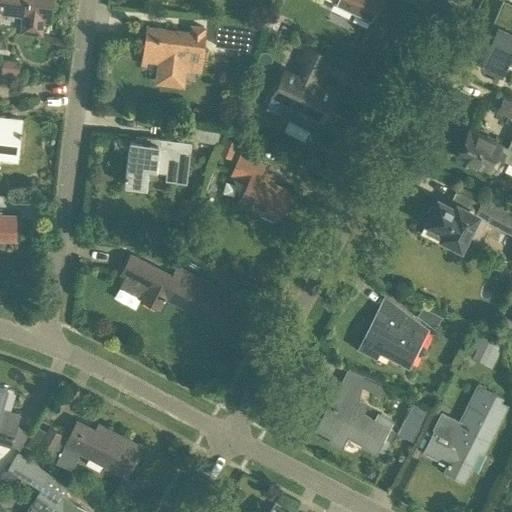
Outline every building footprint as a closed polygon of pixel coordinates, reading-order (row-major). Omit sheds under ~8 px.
[(0,0),(0,14),(23,17),(21,33),(39,35),(41,21),(48,22),(51,0),(0,0)] [(353,14),(369,22),(379,0),(333,0),(332,2),(354,13),(353,14)] [(511,19),(511,0),(501,0),(484,41),(489,43),(479,65),(500,74),(508,56),(511,58),(511,32),(507,30),(511,19)] [(247,60),(259,26),(216,20),(213,46),(236,48),(234,59),(247,60)] [(144,65),(145,58),(159,60),(157,81),(181,84),(182,69),(198,71),(203,34),(203,27),(190,26),(190,32),(147,27),(148,25),(146,25),(141,64),(144,65)] [(300,61),(304,63),(297,78),(282,71),(270,95),(272,96),(266,107),(313,130),(318,118),(322,120),(335,94),(311,82),(316,70),(322,72),(329,57),(306,47),(300,61)] [(511,102),(502,98),(495,111),(511,119),(511,102)] [(0,157),(15,159),(18,135),(20,135),(20,131),(19,131),(20,119),(0,116),(0,157)] [(190,127),(188,140),(216,143),(218,130),(190,127)] [(511,164),(511,135),(507,147),(468,129),(456,154),(493,171),(499,158),(511,164)] [(190,142),(188,141),(141,136),(140,141),(128,140),(123,184),(143,187),(145,168),(166,170),(165,178),(185,180),(190,142)] [(230,158),(236,143),(226,139),(220,153),(230,158)] [(264,165),(240,154),(231,174),(247,181),(238,201),(260,211),(259,213),(275,220),(289,191),(259,177),(264,165)] [(476,239),(486,221),(511,233),(511,212),(481,197),(471,216),(437,199),(425,222),(442,231),(439,237),(460,248),(466,234),(476,239)] [(0,238),(14,239),(14,215),(0,215),(1,212),(0,211),(0,238)] [(184,242),(192,245),(196,232),(188,229),(184,242)] [(129,254),(120,272),(127,275),(121,289),(157,308),(164,294),(219,322),(228,305),(215,298),(220,289),(176,266),(171,276),(129,254)] [(502,258),(497,279),(506,281),(511,260),(502,258)] [(223,274),(218,283),(232,290),(236,281),(223,274)] [(382,317),(375,314),(358,347),(375,356),(378,350),(407,365),(426,328),(390,302),(382,317)] [(422,307),(417,315),(433,327),(441,316),(422,307)] [(467,345),(475,349),(471,358),(484,365),(496,342),(475,331),(467,345)] [(336,392),(335,391),(326,409),(320,407),(313,420),(319,423),(316,429),(332,437),(329,443),(341,450),(349,437),(362,443),(359,449),(372,455),(375,450),(381,453),(388,438),(383,435),(388,425),(375,418),(374,419),(354,409),(358,391),(341,382),(336,392)] [(0,441),(10,444),(19,414),(0,407),(6,387),(0,385),(0,441)] [(501,397),(477,385),(459,422),(441,413),(433,427),(435,428),(424,450),(446,462),(445,464),(447,465),(444,470),(463,479),(477,450),(482,452),(506,405),(499,402),(501,397)] [(433,394),(423,389),(419,398),(428,403),(433,394)] [(396,433),(398,434),(411,440),(428,408),(413,401),(396,433)] [(24,446),(54,462),(70,470),(79,453),(124,476),(140,444),(107,428),(104,433),(76,419),(67,437),(48,427),(46,431),(35,426),(24,446)] [(41,488),(50,473),(15,452),(0,476),(0,479),(8,485),(16,472),(40,487),(41,488)] [(368,466),(364,469),(364,475),(369,478),(374,475),(374,469),(368,466)] [(40,487),(29,505),(30,506),(26,511),(88,511),(62,496),(69,485),(50,473),(41,488),(40,487)] [(309,511),(276,492),(270,501),(288,511),(309,511)]
